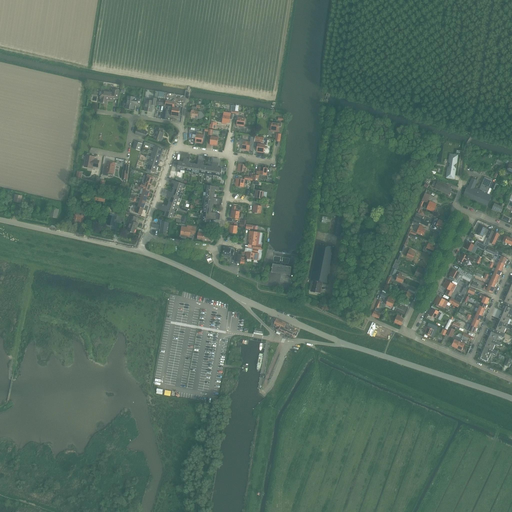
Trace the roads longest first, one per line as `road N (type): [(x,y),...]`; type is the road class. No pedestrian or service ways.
road 1 (track): [(307,258),(353,0)]
road 2 (unclassified): [(511,398),(345,344)]
road 3 (unclassified): [(138,251),(0,219)]
road 4 (residential): [(401,332),(456,206)]
road 5 (residential): [(410,335),(475,214)]
